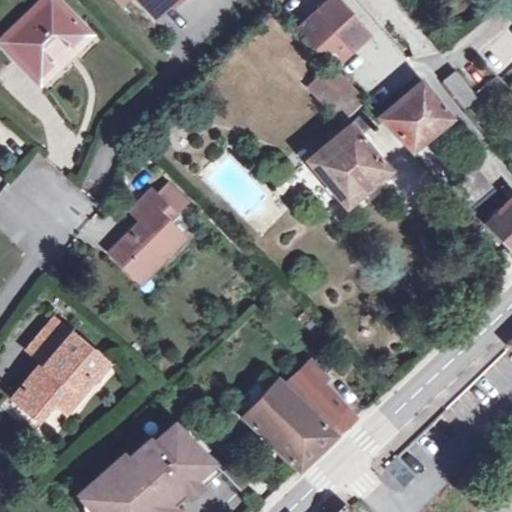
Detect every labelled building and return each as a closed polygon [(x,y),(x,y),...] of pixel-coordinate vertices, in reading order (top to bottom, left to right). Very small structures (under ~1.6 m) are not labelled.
[(43,0),(0,42),(0,43),(38,83),(89,36),(54,0),(43,0)] [(173,0),(118,0),(122,3),(125,0),(143,0),(153,10),(163,0),(171,0),(172,1),(173,0)] [(157,15),(172,1),(171,0),(163,0),(153,10),(157,15)] [(326,0),(295,28),(329,65),(365,32),(335,0),(326,0)] [(501,72),(511,61),(511,40),(503,31),(481,53),(501,72)] [(361,100),(329,65),(308,87),(336,116),(340,120),(361,100)] [(463,108),(476,97),(454,70),(441,81),(463,108)] [(410,151),(451,118),(420,81),(376,116),(410,151)] [(305,159),(344,206),(388,170),(360,135),(372,125),(361,114),(305,159)] [(466,209),(492,189),(474,166),(465,173),(446,188),(466,209)] [(161,184),(152,192),(173,213),(181,204),(161,184)] [(173,213),(152,192),(150,191),(130,210),(140,222),(109,253),(136,280),(144,271),(148,275),(183,239),(167,221),(174,214),(173,213)] [(511,249),(511,203),(497,217),(494,213),(482,225),(509,252),(511,249)] [(140,284),(148,275),(144,271),(136,280),(140,284)] [(43,365),(69,334),(53,320),(27,351),(41,363),(43,365)] [(43,365),(41,363),(14,398),(33,414),(47,396),(59,406),(85,374),(91,378),(103,362),(69,334),(43,365)] [(335,435),(354,417),(322,382),(327,378),(310,361),(287,383),(283,387),(276,381),(242,416),(260,432),(262,434),(299,469),(335,435)] [(81,511),(180,511),(171,502),(215,462),(178,421),(158,440),(154,437),(143,447),(139,442),(126,453),(82,494),(73,502),(81,511)] [(382,470),(401,489),(414,477),(395,457),(382,470)] [(208,497),(221,511),(233,511),(248,499),(228,478),(208,497)]
